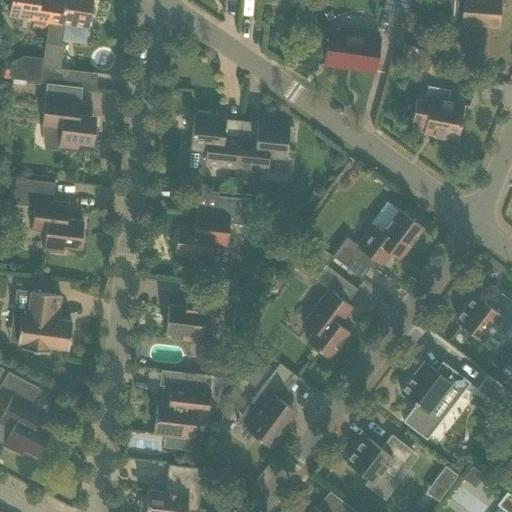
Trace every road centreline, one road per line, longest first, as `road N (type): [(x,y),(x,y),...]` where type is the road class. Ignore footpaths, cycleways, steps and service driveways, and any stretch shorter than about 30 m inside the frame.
road 1 (residential): [(97,511),(155,0)]
road 2 (residential): [(475,222),(160,0)]
road 3 (residential): [(254,511),(475,222)]
